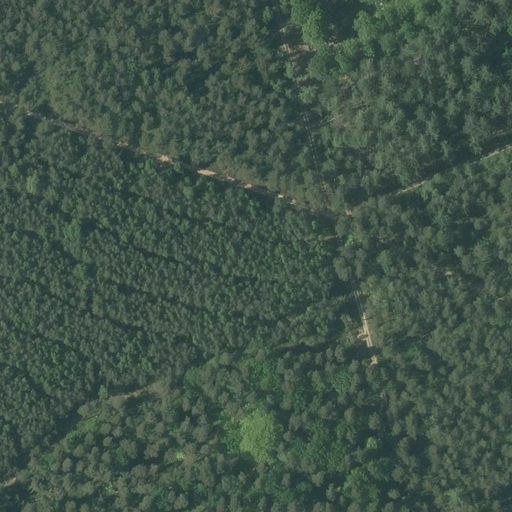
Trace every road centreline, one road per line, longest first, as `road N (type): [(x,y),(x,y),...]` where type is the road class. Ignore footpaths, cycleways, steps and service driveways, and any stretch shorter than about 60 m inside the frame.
road 1 (track): [(511,308),(326,214),(0,106)]
road 2 (track): [(0,487),(99,403),(161,394),(218,362),(305,358),(362,341)]
road 3 (track): [(409,511),(326,214)]
road 4 (track): [(273,0),(326,214)]
road 5 (track): [(511,150),(339,221)]
